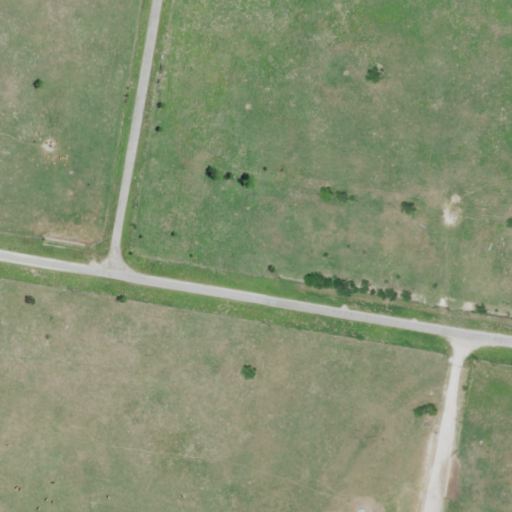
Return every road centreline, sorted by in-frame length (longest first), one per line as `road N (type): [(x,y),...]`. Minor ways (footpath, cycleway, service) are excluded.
road 1 (residential): [(511,342),(0,254)]
road 2 (residential): [(109,273),(155,0)]
